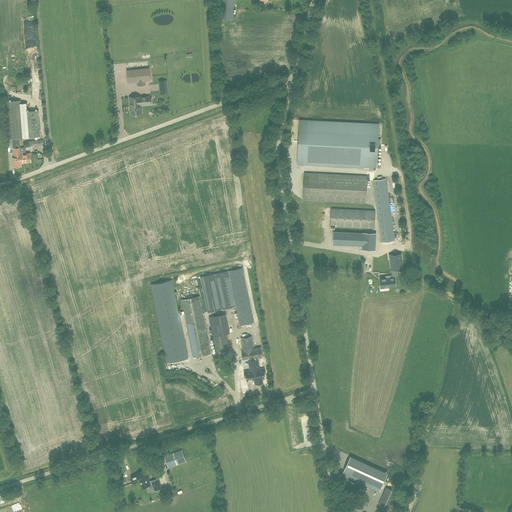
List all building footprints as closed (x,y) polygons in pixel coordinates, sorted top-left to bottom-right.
[(233,21),(235,0),(220,0),(220,16),(216,15),(216,19),(233,21)] [(32,47),(29,47),(30,59),(37,59),(35,43),(38,43),(38,40),(26,41),(27,45),(32,44),(32,47)] [(144,79),(145,81),(150,81),(149,69),(126,71),(128,83),(137,82),(137,79),(144,79)] [(146,105),(145,97),(129,98),(131,115),(142,114),(141,106),(146,105)] [(8,102),(10,139),(23,139),(21,101),(8,102)] [(28,137),(40,136),(38,111),(26,112),(28,137)] [(301,121),(299,164),(377,168),(379,125),(301,121)] [(12,151),(14,167),(22,167),(21,162),(24,162),(24,163),(31,162),(30,159),(30,157),(30,153),(26,154),(21,154),(20,150),(12,151)] [(305,200),(367,203),(368,176),(306,173),(305,200)] [(394,241),(386,179),(375,181),(383,243),(394,241)] [(376,229),(377,211),(332,209),(331,227),(376,229)] [(363,248),(375,248),(375,234),(363,234),(334,232),(333,244),(363,246),(363,248)] [(392,270),(392,277),(380,278),(381,286),(384,285),(385,288),(387,288),(389,287),(395,286),(395,280),(394,275),(399,275),(399,269),(401,269),(400,264),(398,264),(398,260),(402,260),(401,254),(390,255),(391,270),(392,270)] [(254,323),(243,269),(201,277),(208,312),(236,307),(240,326),(254,323)] [(172,280),(151,285),(167,363),(188,359),(172,280)] [(199,296),(181,300),(193,358),(211,354),(199,296)] [(216,353),(230,350),(222,315),(209,317),(216,353)] [(254,359),(262,357),(261,348),(254,349),(251,337),(241,338),(243,352),(242,352),(243,359),(254,357),(254,359)] [(264,379),(263,374),(265,374),(264,369),(259,370),(258,364),(258,360),(249,361),(249,365),(250,371),(244,372),(245,377),(247,377),(247,381),(254,380),(255,381),(258,381),(262,380),(262,379),(264,379)] [(168,468),(186,462),(182,450),(164,457),(168,468)] [(385,477),(349,461),(342,476),(348,479),(349,478),(379,491),(385,477)] [(178,493),(188,490),(182,467),(171,470),(178,493)] [(155,491),(161,489),(158,479),(150,482),(148,477),(145,478),(143,472),(137,474),(137,475),(131,477),(133,483),(140,481),(143,488),(148,486),(149,489),(153,488),(155,491)] [(389,509),(397,493),(386,488),(378,504),(389,509)] [(369,504),(365,493),(349,498),(354,510),(369,504)]
